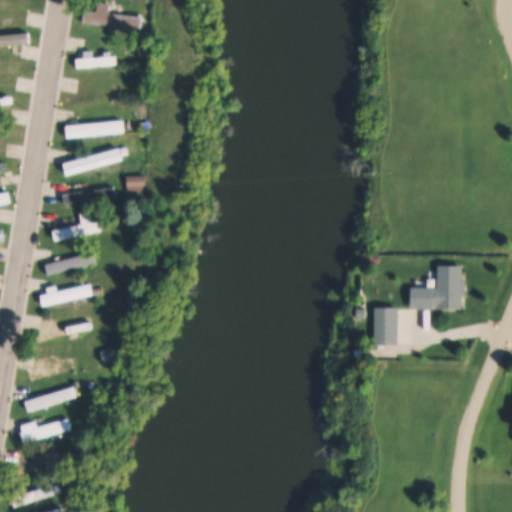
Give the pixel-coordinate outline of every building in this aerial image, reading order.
[(91,0),(118,4),(116,13),(140,17),(139,27),(88,19),(91,0)] [(81,57),(125,55),(126,66),(82,68),(81,57)] [(11,75),(0,75),(0,63),(29,62),(30,74),(22,74),(22,82),(12,82),(11,75)] [(144,70),(154,69),(155,78),(144,79),(144,70)] [(92,91),(123,88),(124,100),(72,106),(70,93),(80,92),(79,83),(91,82),(92,91)] [(71,125),(131,120),(132,133),(72,137),(71,125)] [(145,136),(153,135),(154,143),(146,144),(145,136)] [(79,153),(87,150),(89,158),(124,148),(128,161),(67,177),(64,164),(81,160),(79,153)] [(0,160),(7,160),(8,170),(0,171),(0,160)] [(68,193),(121,186),(123,197),(70,205),(68,193)] [(0,191),(11,189),(14,202),(0,205),(0,191)] [(98,221),(106,219),(109,232),(61,242),(58,230),(88,223),(85,212),(96,210),(98,221)] [(0,229),(6,228),(8,241),(0,242),(0,229)] [(52,264),(99,252),(102,264),(55,275),(52,264)] [(467,280),(467,296),(463,296),(463,311),(413,310),(413,287),(439,288),(440,264),(464,265),(464,280),(467,280)] [(54,294),(52,288),(62,285),(64,292),(98,285),(100,296),(49,307),(46,296),(54,294)] [(133,299),(142,296),(145,304),(136,307),(133,299)] [(376,308),(399,308),(398,346),(375,346),(376,308)] [(358,309),(367,309),(366,318),(357,318),(358,309)] [(51,329),(49,323),(59,320),(61,326),(97,316),(100,329),(52,342),(49,330),(51,329)] [(124,340),(134,338),(136,343),(126,346),(124,340)] [(128,348),(131,355),(124,357),(125,360),(110,365),(106,353),(121,348),(122,350),(128,348)] [(37,358),(60,351),(63,363),(82,357),(85,368),(34,383),(31,373),(38,371),(36,365),(39,364),(37,358)] [(31,402),(80,387),(83,398),(35,414),(31,402)] [(43,428),(74,418),(78,430),(28,446),(25,434),(27,433),(25,428),(41,422),(43,428)] [(25,459),(34,456),(36,462),(67,453),(70,464),(26,477),(23,466),(27,465),(25,459)] [(16,497),(66,483),(69,494),(19,508),(16,497)]
